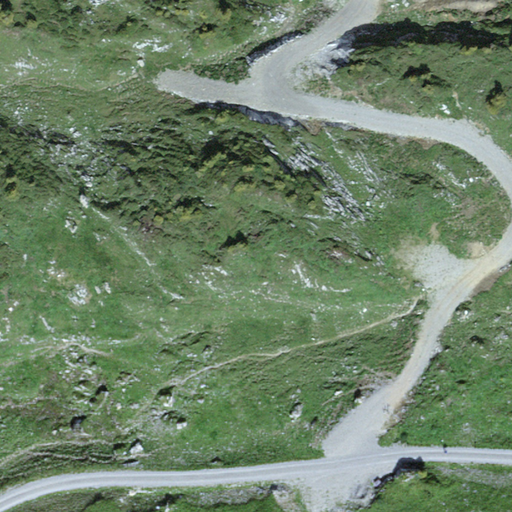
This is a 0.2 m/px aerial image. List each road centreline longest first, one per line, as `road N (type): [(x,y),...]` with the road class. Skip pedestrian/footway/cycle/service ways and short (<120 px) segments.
road 1 (track): [(60,486),(416,458),(511,459)]
road 2 (track): [(359,0),(347,19),(279,61),(269,89),(283,102),(471,140),(511,189)]
road 3 (track): [(511,240),(429,335),(347,465)]
